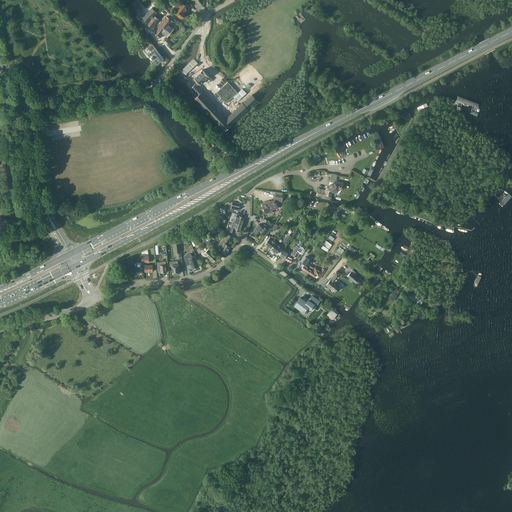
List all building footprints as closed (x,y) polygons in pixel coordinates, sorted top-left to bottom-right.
[(181,3),(174,12),(182,18),(185,14),(183,13),(188,8),(181,3)] [(143,17),(143,18),(148,23),(154,16),(157,13),(151,8),(143,17)] [(151,20),(148,24),(152,28),(159,19),(154,16),(151,20)] [(173,22),(166,16),(153,32),(161,37),(164,33),(167,36),(173,29),(170,26),(173,22)] [(152,44),(148,48),(151,51),(148,54),(151,58),(150,59),(154,64),(155,63),(156,65),(164,59),(163,58),(160,54),(155,48),(153,46),(152,44)] [(223,55),(223,57),(232,56),(232,52),(232,46),(224,47),(224,55),(223,55)] [(196,84),(191,88),(198,95),(195,98),(225,131),(259,101),(253,94),(226,119),(201,92),(203,91),(198,86),(206,80),(209,83),(212,80),(209,76),(210,76),(204,69),(194,78),(198,82),(196,84)] [(228,82),(216,93),(221,98),(219,100),(221,101),(222,100),(226,103),(238,93),(228,82)] [(479,104),(457,96),(456,100),(472,106),(473,107),(477,108),(479,104)] [(412,112),(403,118),(405,121),(414,115),(412,112)] [(377,132),(373,133),(380,150),(384,148),(377,132)] [(342,189),(344,182),(335,180),(334,182),(330,182),(329,182),(328,186),(326,186),(325,190),(318,189),(317,196),(331,199),(331,196),(331,195),(333,196),(334,196),(335,196),(336,195),(336,196),(337,196),(336,196),(337,195),(338,195),(339,194),(340,194),(339,193),(340,193),(340,192),(341,191),(341,190),(341,189),(342,189)] [(511,196),(509,193),(499,204),(502,207),(511,196)] [(283,195),(276,194),(275,198),(275,200),(268,202),(268,201),(262,203),(265,212),(266,214),(271,213),(270,210),(278,208),(275,201),(282,202),(283,195)] [(240,204),(233,202),(231,209),(239,210),(240,204)] [(239,215),(232,213),(230,221),(232,222),(242,225),(244,217),(239,216),(239,215)] [(242,225),(232,222),(232,223),(229,222),(227,230),(235,233),(235,232),(239,233),(240,233),(242,225)] [(259,224),(253,232),(258,236),(261,233),(264,235),(271,226),(266,222),(264,224),(264,225),(263,225),(262,227),(259,224)] [(233,237),(228,234),(225,239),(224,238),(219,246),(228,252),(231,247),(224,243),(225,241),(228,244),(233,237)] [(183,236),(180,237),(180,243),(189,241),(187,235),(185,236),(183,236)] [(276,243),(276,242),(276,243),(273,240),(274,238),(272,236),(270,238),(264,244),(270,249),(276,243)] [(276,243),(270,249),(271,249),(277,254),(282,248),(283,246),(281,244),(279,246),(276,243)] [(283,249),(279,256),(285,259),(287,255),(293,258),(299,248),(300,247),(297,246),(293,253),(290,252),(290,253),(283,249)] [(218,257),(209,248),(205,252),(203,250),(201,252),(201,254),(205,258),(207,256),(213,262),(218,257)] [(297,258),(300,254),(301,254),(303,251),(302,250),(299,248),(293,258),(287,255),(285,259),(291,262),(293,263),(295,259),(294,259),(295,257),(297,258)] [(191,253),(184,256),(187,266),(190,265),(192,269),(199,266),(196,255),(192,256),(191,253)] [(311,260),(306,257),(302,263),(304,265),(302,268),(307,272),(309,268),(307,267),(308,267),(307,266),(311,260)] [(166,272),(165,261),(158,262),(158,266),(160,266),(161,273),(166,272)] [(178,264),(178,261),(169,262),(170,266),(172,266),(173,274),(180,273),(179,264),(178,264)] [(314,268),(309,264),(308,267),(307,267),(309,268),(307,272),(314,277),(316,275),(320,278),(325,270),(322,268),(320,270),(315,267),(314,268)] [(336,282),(341,275),(336,271),(331,278),(331,279),(326,285),(335,292),(340,286),(336,282)] [(360,278),(351,271),(347,276),(356,283),(360,278)] [(320,301),(312,295),(309,300),(308,299),(307,302),(301,297),(295,305),(298,308),(300,306),(302,308),(301,310),(306,313),(309,308),(310,309),(312,310),(314,308),(316,305),(320,301)] [(421,305),(424,300),(415,295),(412,300),(419,304),(419,303),(421,305)] [(333,320),(337,314),(332,310),(331,309),(327,315),(333,320)]
